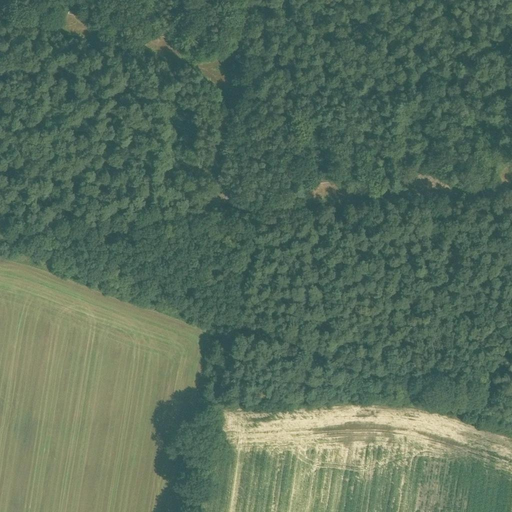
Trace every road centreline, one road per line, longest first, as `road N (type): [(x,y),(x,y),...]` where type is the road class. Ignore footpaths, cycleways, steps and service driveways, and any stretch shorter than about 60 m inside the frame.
road 1 (unclassified): [(226,72),(210,165),(215,192),(235,202),(511,178)]
road 2 (unclassified): [(0,17),(226,72)]
